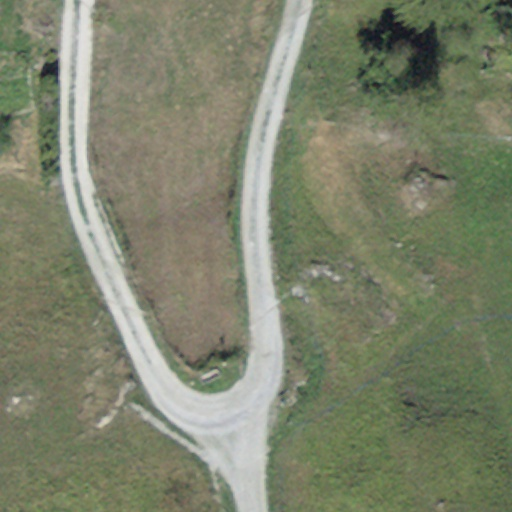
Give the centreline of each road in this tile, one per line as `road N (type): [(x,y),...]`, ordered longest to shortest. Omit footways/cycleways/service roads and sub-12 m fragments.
road 1 (track): [(232,424),(184,406),(154,370),(77,186),(85,0)]
road 2 (track): [(297,0),(262,111),(249,204),(257,393),(232,424)]
